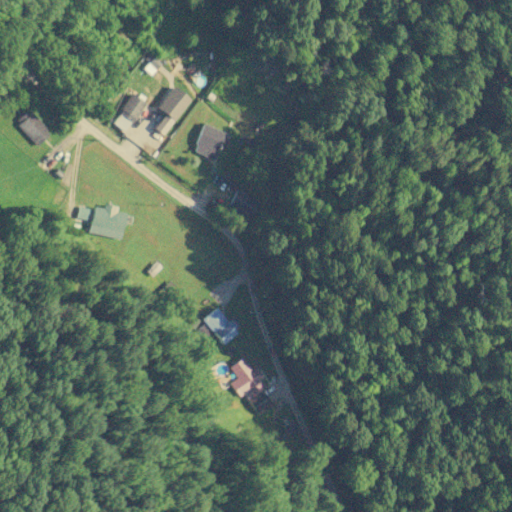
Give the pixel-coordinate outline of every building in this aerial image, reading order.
[(153,128),(160,134),(187,99),(171,87),(159,103),(168,109),(153,128)] [(143,101),(129,93),(111,123),(124,131),(143,101)] [(36,145),(48,133),(26,109),(13,121),(36,145)] [(219,142),(224,144),(228,134),(203,123),(191,150),(212,159),(219,142)] [(226,207),(249,218),(257,200),(234,189),(226,207)] [(119,239),(124,213),(115,211),(115,208),(93,203),(87,232),(119,239)] [(173,304),(182,294),(168,281),(158,291),(173,304)] [(200,318),(219,343),(239,327),(230,316),(225,320),(214,307),(200,318)] [(250,370),(241,357),(227,367),(235,377),(228,382),(238,396),(246,390),(250,396),(263,387),(258,380),(262,377),(254,366),(250,370)] [(270,404),(260,390),(246,400),(257,414),(270,404)]
